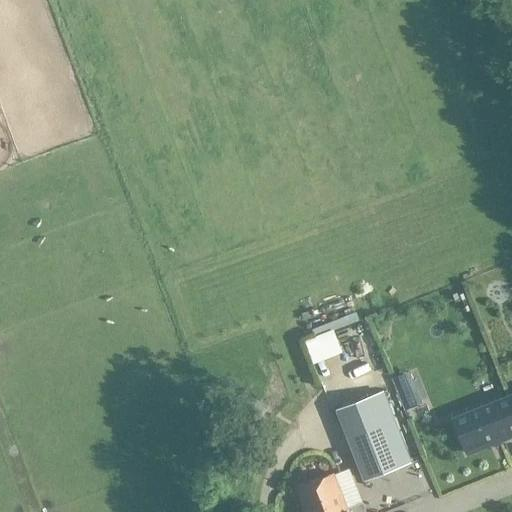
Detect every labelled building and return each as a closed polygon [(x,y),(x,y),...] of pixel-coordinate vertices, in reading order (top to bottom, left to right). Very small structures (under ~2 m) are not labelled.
[(384,392),(337,410),(364,479),(411,460),(384,392)] [(405,410),(423,403),(418,392),(401,399),(405,410)] [(511,404),(509,397),(455,418),(469,452),(511,435),(511,404)] [(333,473),(296,487),(306,511),(348,511),(347,508),(362,502),(348,467),(333,473)] [(365,511),(362,502),(347,508),(348,511),(365,511)]
